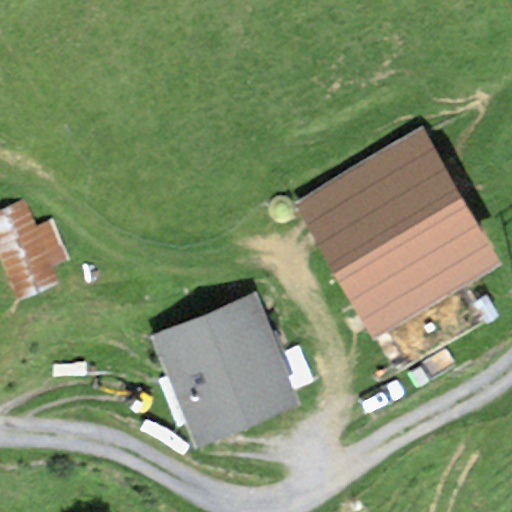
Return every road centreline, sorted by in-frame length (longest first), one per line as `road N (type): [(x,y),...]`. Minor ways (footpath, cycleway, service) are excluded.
road 1 (unclassified): [(0,432),(97,439),(205,493),(272,504),(511,365)]
road 2 (track): [(311,488),(335,368),(275,249),(213,260),(155,247),(0,171)]
road 3 (track): [(505,371),(439,511)]
